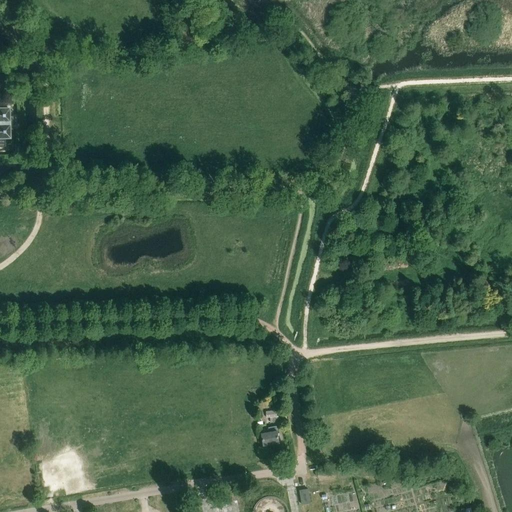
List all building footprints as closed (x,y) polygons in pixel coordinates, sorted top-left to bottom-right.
[(9,129),(13,129),(12,117),(9,117),(8,108),(0,108),(0,146),(5,146),(5,138),(9,138),(9,129)] [(276,410),(266,412),(267,418),(270,418),(271,423),(279,422),(278,416),(277,417),(276,410)] [(264,446),(280,443),(278,431),(277,426),(269,428),(270,432),(262,434),(264,446)] [(308,489),(299,490),(302,504),(311,503),(308,489)] [(288,511),(288,510),(288,509),(288,508),(287,508),(287,507),(287,506),(286,505),(286,504),(285,504),(285,503),(284,503),(284,502),(283,501),(282,501),(282,500),(281,500),(280,499),(279,499),(279,498),(278,498),(277,498),(276,497),(275,497),(274,497),(273,497),(272,497),(271,496),(270,496),(270,497),(269,497),(268,497),(267,497),(266,497),(265,497),(265,498),(264,498),(263,498),(262,499),(261,499),(261,500),(260,500),(259,501),(258,501),(258,502),(257,502),(257,503),(256,504),(256,505),(255,505),(255,506),(255,507),(254,507),(254,508),(254,509),(253,510),(253,511),(288,511)]
